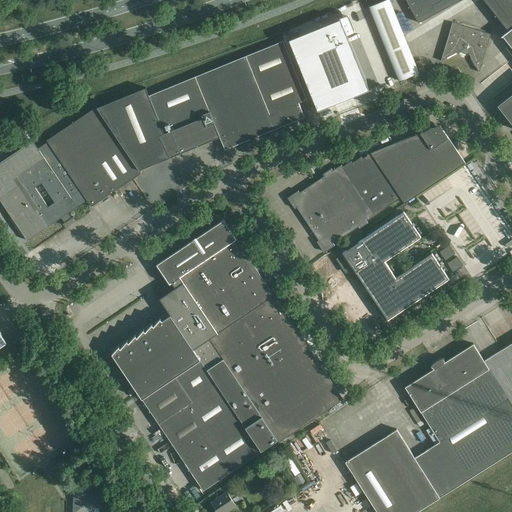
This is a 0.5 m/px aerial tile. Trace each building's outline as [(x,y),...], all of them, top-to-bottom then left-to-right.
[(384,0),(369,6),(399,81),(419,73),(389,0),(384,0)] [(511,0),(406,0),(418,22),(460,0),(484,0),(509,30),(501,36),(501,37),(503,36),(511,47),(511,97),(501,106),(511,119),(511,0)] [(318,111),(369,90),(354,53),(347,34),(353,32),(347,16),(323,26),(322,27),(321,25),(319,26),(320,27),(300,35),(289,39),(318,111)] [(491,33),(453,22),(441,61),(461,50),(462,53),(465,54),(468,53),(479,72),(491,33)] [(146,88),(97,107),(139,170),(168,158),(220,137),(225,150),(250,139),(251,140),(254,139),(254,138),(275,129),(283,126),(304,117),(301,108),(298,102),(307,99),(289,56),(287,50),(283,41),(245,56),(220,66),(149,96),(146,88)] [(46,140),(47,142),(43,145),(38,149),(33,141),(0,162),(0,199),(27,240),(61,218),(65,223),(62,224),(63,225),(74,217),(71,218),(68,213),(77,207),(87,200),(91,207),(141,173),(139,170),(97,107),(96,107),(46,140)] [(432,128),(371,153),(385,173),(399,196),(404,203),(465,162),(446,134),(440,125),(432,128)] [(351,161),(343,167),(358,191),(374,214),(391,202),(394,200),(399,196),(385,173),(371,153),(363,158),(361,157),(352,163),(351,161)] [(298,191),(288,198),(295,208),(296,207),(308,224),(319,240),(317,242),(324,252),(332,247),(334,245),(333,242),(345,234),(354,228),(362,239),(366,237),(359,227),(367,222),(366,220),(374,214),(358,191),(343,167),(341,165),(333,170),(331,168),(323,174),(324,176),(312,184),(308,187),(299,193),(298,191)] [(343,258),(343,268),(348,276),(355,271),(388,320),(449,279),(443,271),(432,253),(397,276),(386,259),(421,236),(405,211),(403,212),(394,200),(391,202),(400,214),(366,237),(362,239),(353,245),(343,252),(343,258)] [(119,347),(112,354),(142,399),(203,491),(212,485),(262,451),(261,450),(277,440),(279,442),(335,405),(343,399),(223,220),(207,231),(159,263),(178,292),(167,298),(162,302),(170,315),(162,320),(160,319),(154,326),(153,326),(152,324),(145,332),(145,331),(143,330),(137,337),(135,335),(129,343),(127,341),(120,348),(119,347)] [(397,427),(345,461),(376,511),(415,511),(452,489),(511,450),(511,343),(489,358),(484,361),(473,344),(444,362),(443,358),(441,359),(440,360),(438,360),(436,361),(435,362),(433,364),(432,365),(431,366),(434,369),(405,387),(410,395),(429,426),(426,428),(436,442),(427,448),(415,455),(397,427)] [(307,482),(301,473),(293,478),(299,487),(307,482)] [(357,482),(351,486),(357,495),(363,491),(357,482)] [(235,494),(228,483),(220,488),(223,494),(211,502),(217,511),(224,511),(236,504),(231,497),(235,494)] [(102,487),(80,487),(80,489),(75,489),(74,511),(91,511),(92,508),(102,508),(102,487)] [(274,502),(263,509),(265,511),(278,511),(279,511),(274,502)]
